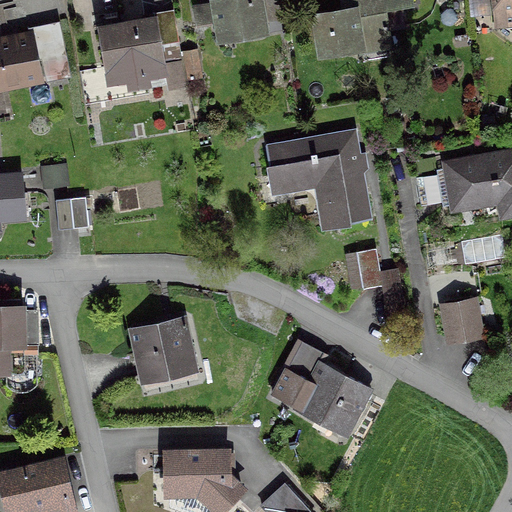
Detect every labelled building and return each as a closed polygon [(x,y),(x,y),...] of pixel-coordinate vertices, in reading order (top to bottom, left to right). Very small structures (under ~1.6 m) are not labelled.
[(214,0),(215,3),(196,6),(198,22),(218,18),(221,39),(265,32),(259,0),(214,0)] [(265,0),(269,21),(283,19),(279,0),(265,0)] [(405,26),(402,7),(414,5),(412,0),(341,0),(343,11),(314,16),(316,17),(322,53),(363,46),(363,42),(390,37),(389,28),(405,26)] [(511,0),(497,0),(500,22),(511,20),(511,0)] [(100,27),(109,83),(130,79),(127,65),(168,58),(169,63),(165,64),(169,87),(185,84),(173,10),(152,13),(153,18),(100,27)] [(0,85),(39,77),(31,35),(0,41),(0,85)] [(201,76),(212,74),(206,47),(195,50),(201,76)] [(267,144),(272,173),(291,170),(293,180),(323,175),(332,224),(369,218),(354,131),(269,146),(268,143),(267,144)] [(504,214),(511,212),(511,151),(447,163),(455,207),(501,199),(504,214)] [(56,162),(42,163),(43,177),(67,175),(66,158),(56,159),(56,162)] [(0,175),(0,217),(26,215),(22,174),(0,175)] [(86,196),(56,199),(59,229),(89,226),(86,196)] [(383,285),(377,247),(357,251),(363,288),(383,285)] [(450,338),(480,333),(473,295),(445,300),(450,338)] [(22,305),(0,305),(0,369),(7,369),(7,344),(38,343),(38,313),(23,313),(22,305)] [(196,362),(187,321),(182,323),(183,326),(160,331),(159,324),(130,330),(140,374),(196,362)] [(324,406),(351,422),(367,392),(343,378),(345,373),(322,361),(312,381),(287,367),(275,392),(299,404),(296,409),(299,407),(318,417),(324,406)] [(227,450),(167,451),(168,492),(198,491),(219,511),(242,487),(227,474),(227,450)] [(61,462),(2,475),(10,510),(69,496),(61,462)] [(268,511),(311,511),(285,483),(261,504),(268,511)]
